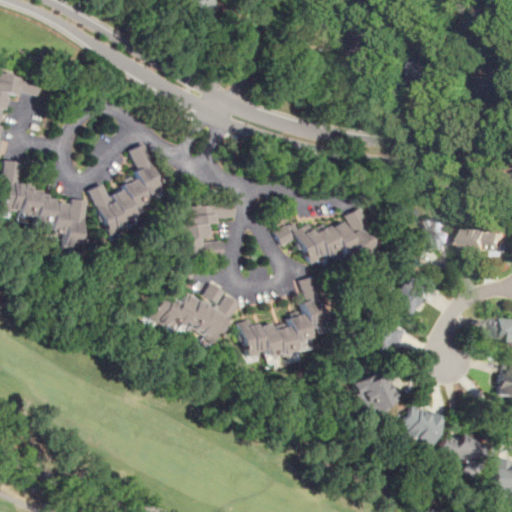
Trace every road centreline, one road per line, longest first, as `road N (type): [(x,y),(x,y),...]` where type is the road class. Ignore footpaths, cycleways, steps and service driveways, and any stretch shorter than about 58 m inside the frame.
road 1 (residential): [(10,0),(78,32),(209,117),(273,139),(400,163),(511,174)]
road 2 (residential): [(511,155),(284,124),(218,97),(45,0)]
road 3 (residential): [(241,184),(282,281),(238,284),(231,270),(243,202)]
road 4 (residential): [(189,162),(97,107),(83,112),(59,147),(18,139)]
road 5 (residential): [(189,162),(264,0)]
road 6 (residential): [(189,162),(241,184),(355,204)]
road 7 (residential): [(59,147),(64,173),(95,174),(130,122)]
road 8 (residential): [(511,287),(467,297),(449,314),(445,363)]
